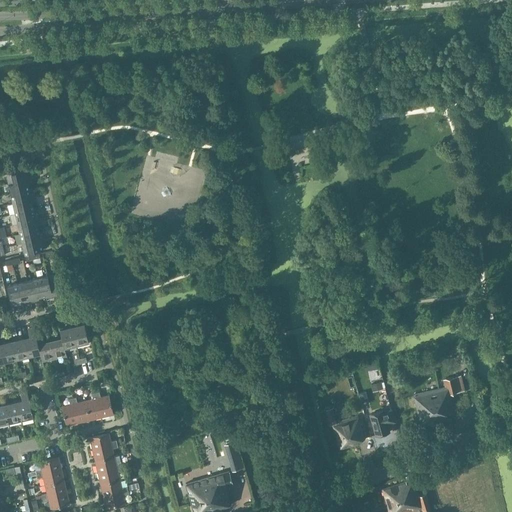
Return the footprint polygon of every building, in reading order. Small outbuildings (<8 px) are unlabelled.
[(6,173),(9,183),(29,179),(28,174),(26,175),(24,169),(6,173)] [(11,193),(29,189),(28,184),(30,183),(29,179),(9,183),(11,193)] [(13,203),(34,198),(33,194),(30,194),(29,189),(11,193),(13,203)] [(34,198),(13,203),(16,213),(34,209),(33,204),(35,203),(34,198)] [(18,223),(38,218),(37,214),(35,214),(34,209),(16,213),(18,223)] [(20,233),(38,229),(37,223),(40,223),(38,218),(18,223),(20,233)] [(23,243),(43,238),(42,234),(40,234),(38,229),(20,233),(23,243)] [(23,243),(25,253),(43,249),(42,243),(44,243),(43,238),(23,243)] [(52,297),(57,296),(56,293),(62,292),(58,274),(47,276),(52,297)] [(52,297),(47,276),(38,279),(42,297),(47,296),(48,298),(52,297)] [(42,297),(38,279),(28,281),(32,302),(37,301),(36,298),(42,297)] [(32,302),(28,281),(18,283),(22,302),(27,300),(28,303),(32,302)] [(22,302),(18,283),(7,286),(12,306),(17,305),(17,303),(22,302)] [(84,324),(72,327),(76,344),(88,341),(84,324)] [(24,338),(28,355),(40,352),(38,344),(34,327),(28,329),(30,337),(24,338)] [(76,344),(72,327),(60,330),(62,338),(64,347),(76,344)] [(28,355),(24,338),(12,341),(16,358),(28,355)] [(66,355),(64,347),(62,338),(50,341),(54,358),(66,355)] [(16,358),(12,341),(0,344),(4,361),(16,358)] [(54,358),(50,341),(38,344),(40,352),(42,361),(54,358)] [(81,363),(80,358),(78,353),(72,355),(75,365),(81,363)] [(375,361),(366,363),(368,370),(377,368),(375,361)] [(370,383),(383,379),(381,369),(368,372),(370,383)] [(438,389),(413,394),(421,425),(447,420),(447,418),(455,416),(449,394),(464,390),(461,374),(443,378),(445,387),(438,389)] [(381,382),(371,384),(373,390),(382,388),(381,382)] [(21,419),(33,416),(27,391),(21,392),(23,400),(17,402),(21,419)] [(96,392),(101,417),(113,414),(109,395),(101,397),(99,391),(96,392)] [(85,400),(90,420),(101,417),(96,392),(92,393),(93,399),(85,400)] [(90,420),(85,400),(77,402),(76,397),(72,398),(78,422),(90,420)] [(78,422),(72,398),(69,398),(70,404),(62,406),(66,425),(78,422)] [(5,405),(9,421),(21,419),(17,402),(5,405)] [(0,405),(0,423),(9,421),(5,405),(0,405)] [(364,439),(358,416),(338,421),(334,406),(324,409),(329,424),(332,423),(339,449),(358,443),(358,441),(364,439)] [(395,421),(392,410),(384,412),(383,410),(370,414),(376,436),(390,432),(387,423),(395,421)] [(92,449),(117,443),(116,440),(111,441),(109,433),(90,437),(92,449)] [(235,442),(226,445),(228,452),(237,449),(235,442)] [(117,443),(92,449),(95,461),(114,456),(112,448),(118,447),(117,443)] [(36,474),(61,468),(58,456),(39,461),(41,469),(36,471),(36,474)] [(114,456),(95,461),(98,472),(123,467),(122,463),(116,464),(114,456)] [(20,483),(23,482),(20,466),(14,467),(18,483),(20,483)] [(101,484),(120,480),(118,471),(123,470),(123,467),(98,472),(101,484)] [(45,485),(64,480),(61,468),(36,474),(37,478),(43,477),(45,485)] [(185,483),(186,484),(194,511),(210,511),(220,509),(221,509),(221,508),(221,507),(231,504),(226,486),(233,484),(229,470),(186,483),(185,483)] [(64,480),(45,485),(47,493),(41,494),(42,498),(67,492),(64,480)] [(103,496),(128,490),(127,486),(121,488),(120,480),(101,484),(103,496)] [(427,511),(431,511),(426,493),(418,495),(414,481),(406,483),(406,481),(382,488),(389,511),(410,511),(425,507),(426,511),(427,511)] [(103,496),(106,508),(125,503),(123,495),(129,494),(128,490),(103,496)] [(67,492),(42,498),(43,501),(48,500),(50,508),(69,504),(67,492)]
